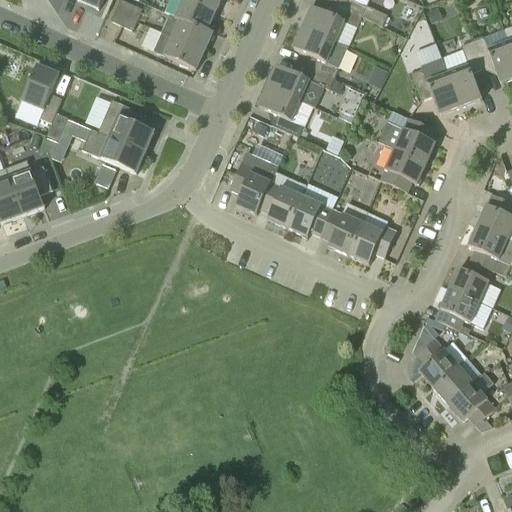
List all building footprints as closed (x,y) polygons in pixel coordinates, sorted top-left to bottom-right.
[(78,0),(77,3),(99,13),(104,0),(78,0)] [(178,0),(171,0),(164,15),(169,18),(169,19),(180,24),(181,23),(207,34),(208,33),(215,16),(183,2),(182,2),(178,0)] [(178,0),(182,2),(183,2),(215,16),(222,0),(178,0)] [(387,18),(354,3),(355,0),(338,0),(335,8),(361,20),(362,20),(382,29),(387,18)] [(120,2),(110,24),(122,29),(131,7),(120,2)] [(131,7),(122,29),(133,34),(143,12),(131,7)] [(303,31),(347,51),(356,30),(361,20),(372,25),(362,20),(361,20),(335,8),(330,19),(312,11),(303,31)] [(437,10),(426,14),(431,26),(442,22),(437,10)] [(162,34),(161,35),(204,55),(213,36),(208,33),(207,34),(181,23),(180,24),(169,19),(162,34)] [(338,71),(347,51),(303,31),(294,52),(312,60),(307,70),(333,82),(338,71)] [(161,35),(153,54),(164,59),(196,74),(204,55),(161,35)] [(500,87),(511,82),(511,54),(508,44),(487,52),(483,40),(472,44),(482,73),(493,68),(500,87)] [(447,76),(461,111),(482,103),(472,77),(482,73),(472,44),(461,48),(468,68),(447,76)] [(52,127),(62,103),(50,98),(59,78),(37,69),(22,105),(43,114),(40,122),(52,127)] [(333,82),(307,70),(302,81),(277,70),(268,90),(313,110),(315,111),(324,90),(329,92),(333,82)] [(440,119),(461,111),(447,76),(426,84),(422,72),(411,76),(415,86),(422,104),(432,100),(440,119)] [(330,92),(339,97),(343,87),(334,83),(330,92)] [(305,130),(313,110),(268,90),(259,111),(277,119),(272,129),(291,137),(298,141),(302,133),(303,130),(305,130)] [(112,104),(98,136),(109,141),(145,156),(154,135),(140,129),(145,118),(124,109),(112,104)] [(378,145),(393,152),(426,167),(436,147),(430,144),(435,134),(408,122),(402,132),(387,125),(378,145)] [(257,124),(252,134),(262,139),(267,129),(257,124)] [(59,144),(63,133),(51,128),(47,139),(59,144)] [(302,133),(298,141),(304,143),(308,135),(302,133)] [(30,149),(38,151),(41,139),(34,137),(30,149)] [(100,162),(136,177),(145,156),(109,141),(100,162)] [(426,167),(393,152),(380,184),(407,196),(412,186),(417,188),(426,167)] [(235,209),(257,218),(259,213),(271,186),(274,181),(276,174),(275,174),(277,170),(246,156),(230,193),(240,198),(235,209)] [(9,182),(23,219),(44,211),(40,200),(63,191),(54,167),(31,175),(30,175),(9,182)] [(267,223),(287,232),(304,194),(274,181),(271,186),(259,213),(269,217),(267,223)] [(0,223),(1,227),(23,219),(9,182),(0,185),(0,223)] [(310,236),(320,240),(335,208),(304,194),(287,232),(308,241),(310,236)] [(511,213),(511,207),(492,198),(478,230),(507,243),(507,242),(511,231),(511,219),(510,219),(511,213)] [(328,250),(348,259),(365,222),(335,208),(320,240),(330,245),(328,250)] [(365,222),(348,259),(369,268),(374,257),(384,262),(396,235),(365,222)] [(492,274),(504,279),(511,261),(511,244),(507,242),(507,243),(478,230),(468,250),(475,253),(470,264),(492,274)] [(459,272),(450,292),(479,305),(488,285),(487,284),(492,274),(470,264),(466,275),(459,272)] [(435,324),(458,334),(463,322),(470,326),(479,305),(450,292),(435,324)] [(511,319),(509,318),(502,330),(511,336),(511,334),(511,319)] [(419,374),(433,392),(458,370),(445,354),(436,344),(440,340),(437,337),(445,329),(426,320),(412,355),(416,359),(408,367),(410,382),(419,374)] [(433,392),(447,408),(472,387),(458,370),(433,392)] [(511,412),(511,384),(503,388),(511,412)] [(491,430),(484,422),(495,413),(472,387),(447,408),(462,425),(468,420),(480,435),(491,430)] [(506,511),(511,511),(511,501),(503,504),(506,511)]
